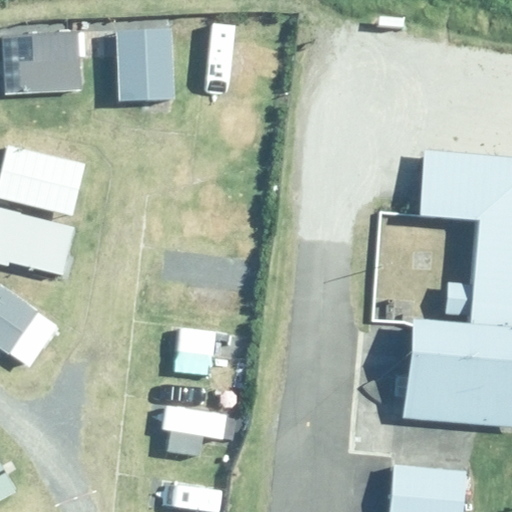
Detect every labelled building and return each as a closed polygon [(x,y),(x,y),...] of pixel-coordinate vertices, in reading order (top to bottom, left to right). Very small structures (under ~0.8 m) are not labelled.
[(173,26),(117,28),(120,101),(176,98),(173,26)] [(2,37),(6,94),(83,90),(79,32),(2,37)] [(8,143),(0,175),(0,197),(72,216),(86,164),(8,143)] [(511,427),(511,154),(427,148),(422,216),(479,221),(474,282),(447,280),(444,314),(471,316),(471,324),(414,319),(406,419),(511,427)] [(76,226),(0,207),(0,265),(7,267),(8,261),(64,275),(76,226)] [(56,327),(0,288),(0,350),(27,369),(56,327)] [(461,511),(466,470),(395,463),(390,511),(461,511)] [(5,472),(0,475),(0,500),(16,491),(5,472)]
